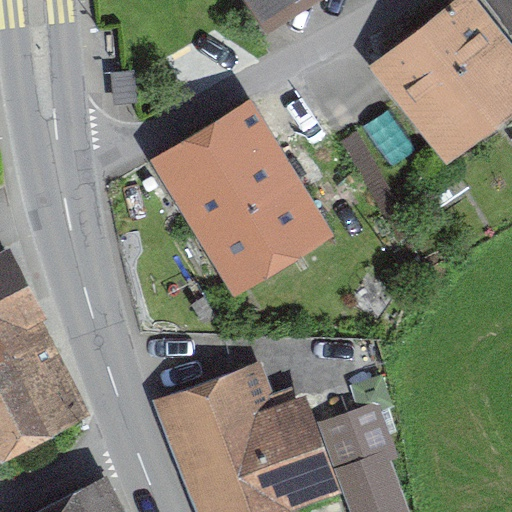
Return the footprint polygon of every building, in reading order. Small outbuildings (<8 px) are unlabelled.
[(442,0),(381,44),(442,129),(511,78),(511,65),(482,24),(471,32),(447,0),(442,0)] [(166,149),(232,266),(311,221),(278,164),(297,153),(263,93),(166,149)] [(0,433),(60,404),(29,341),(45,333),(6,260),(0,263),(0,433)] [(167,390),(210,511),(222,511),(319,477),(292,404),(252,418),(233,367),(167,390)] [(356,480),(367,511),(401,511),(386,469),(356,480)] [(97,511),(83,484),(30,511),(97,511)]
